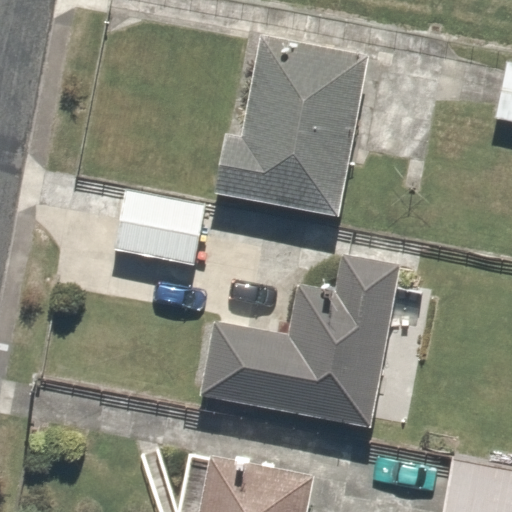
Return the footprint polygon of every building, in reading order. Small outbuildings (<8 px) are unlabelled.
[(230,126),(218,192),(345,214),(374,54),(265,34),(248,129),(230,126)] [(511,65),(499,120),(511,122),(511,65)] [(209,202),(128,189),(118,251),(200,264),(209,202)] [(376,424),(405,261),(348,251),(342,286),(305,280),(296,335),(220,321),(207,394),(376,424)] [(511,511),(511,456),(447,451),(441,511),(511,511)] [(300,511),(307,479),(208,459),(197,511),(300,511)]
